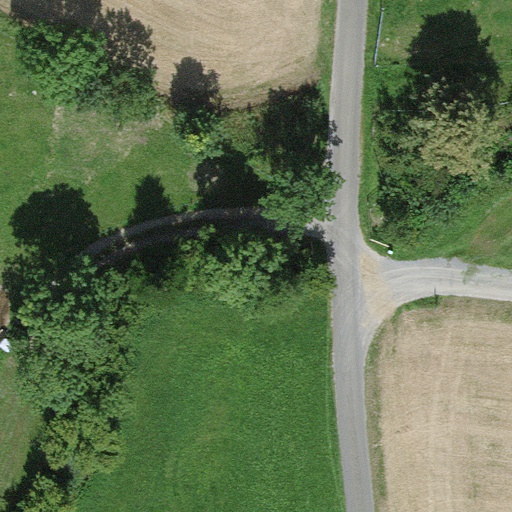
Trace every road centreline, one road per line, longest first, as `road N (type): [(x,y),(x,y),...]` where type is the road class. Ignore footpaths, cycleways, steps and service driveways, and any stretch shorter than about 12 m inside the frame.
road 1 (unclassified): [(356,0),(345,213),(373,511)]
road 2 (track): [(27,0),(138,53),(274,81),(349,84)]
road 3 (track): [(345,213),(209,222),(118,240),(61,278)]
road 4 (track): [(349,287),(442,284),(511,294)]
